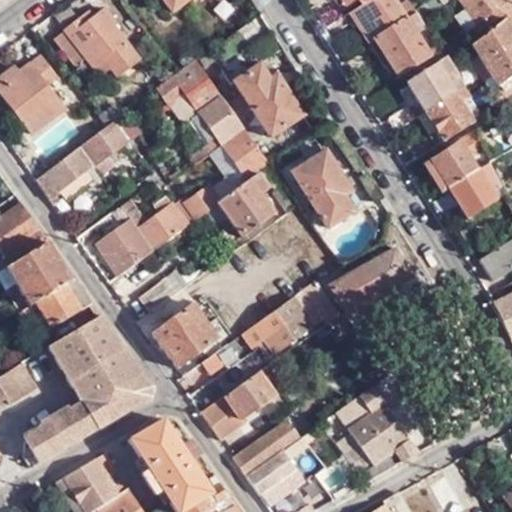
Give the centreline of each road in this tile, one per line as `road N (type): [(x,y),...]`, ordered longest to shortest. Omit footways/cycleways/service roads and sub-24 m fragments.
road 1 (residential): [(511,374),(276,0)]
road 2 (residential): [(0,145),(173,397)]
road 3 (residential): [(0,501),(173,397)]
road 4 (residential): [(339,511),(511,411)]
road 5 (residential): [(173,397),(255,511)]
